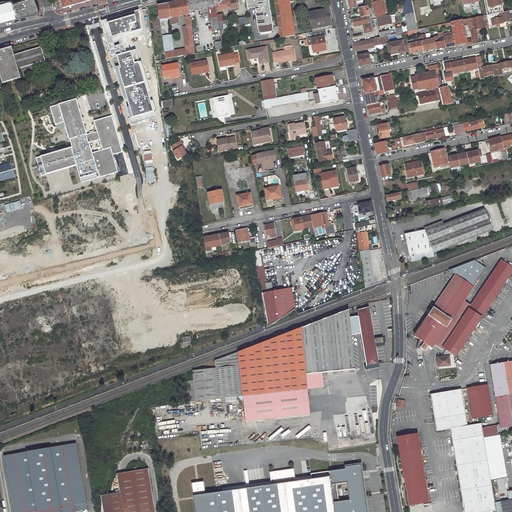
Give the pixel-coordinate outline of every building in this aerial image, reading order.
[(12,3),(11,0),(9,0),(0,2),(0,17),(16,13),(12,3)] [(17,17),(38,12),(33,0),(19,0),(12,3),(16,13),(16,15),(17,17)] [(179,23),(178,17),(184,16),(190,15),(190,12),(187,0),(186,0),(167,3),(169,16),(169,18),(170,24),(179,23)] [(212,18),(211,18),(213,30),(219,29),(217,15),(215,3),(214,0),(187,0),(190,12),(194,11),(194,8),(198,8),(200,14),(207,13),(205,7),(210,6),(212,18)] [(221,0),(214,0),(215,3),(216,3),(218,12),(238,9),(236,0),(228,0),(222,1),(221,0)] [(272,34),(267,0),(243,0),(245,12),(253,11),(256,36),(272,34)] [(292,0),(274,0),(281,38),(299,35),(292,0)] [(349,0),(350,8),(357,7),(356,2),(364,1),(363,0),(349,0)] [(373,0),(371,1),(375,13),(376,13),(379,26),(390,24),(389,15),(386,16),(385,11),(387,11),(384,0),(373,0)] [(392,0),(393,2),(401,1),(402,3),(403,3),(409,31),(418,30),(411,0),(392,0)] [(493,0),(495,5),(485,7),(487,15),(491,14),(501,12),(504,11),(503,3),(501,0),(493,0)] [(427,2),(413,5),(414,11),(419,10),(418,7),(427,5),(427,2)] [(167,3),(158,5),(159,17),(169,16),(167,3)] [(369,5),(359,7),(361,17),(367,16),(366,10),(369,9),(369,5)] [(327,9),(308,13),(312,32),(324,30),(332,29),(327,9)] [(504,11),(501,12),(502,18),(492,19),(491,14),(487,15),(489,26),(507,22),(505,11),(504,11)] [(221,14),(217,15),(219,29),(220,37),(225,36),(225,32),(227,32),(227,29),(228,28),(227,20),(223,21),(221,14)] [(135,15),(108,23),(112,37),(139,29),(135,15)] [(185,49),(174,50),(175,57),(184,56),(195,54),(190,15),(184,16),(186,27),(183,27),(185,49)] [(361,17),(352,19),(353,27),(363,25),(364,34),(373,32),(374,31),(371,15),(367,16),(361,17)] [(473,18),(468,19),(469,23),(474,44),(479,43),(476,28),(489,26),(487,15),(482,16),(484,21),(474,23),(473,18)] [(244,17),(234,18),(235,26),(245,24),(244,17)] [(468,19),(452,22),(454,35),(456,45),(467,43),(463,24),(469,23),(468,19)] [(312,32),(303,34),(304,39),(308,38),(309,45),(311,44),(313,53),(326,51),(325,45),(327,44),(324,30),(312,32)] [(445,33),(443,33),(444,38),(445,41),(446,47),(456,45),(454,35),(446,37),(445,33)] [(172,35),(162,36),(164,52),(174,50),(172,35)] [(426,35),(420,36),(424,51),(436,48),(434,38),(427,40),(426,35)] [(384,44),(384,42),(387,41),(386,36),(375,38),(376,46),(384,44)] [(420,36),(418,37),(419,42),(408,44),(409,50),(410,54),(424,51),(420,36)] [(438,37),(434,38),(436,48),(436,49),(446,47),(445,41),(440,42),(438,37)] [(375,38),(353,43),(354,51),(376,47),(376,46),(375,38)] [(408,44),(407,40),(387,44),(389,52),(399,50),(399,52),(409,50),(408,44)] [(20,78),(17,68),(45,60),(41,47),(13,54),(11,47),(0,50),(0,74),(3,84),(20,78)] [(266,47),(248,50),(249,59),(259,57),(260,63),(268,61),(266,47)] [(294,49),(277,52),(277,53),(272,54),(274,62),(279,61),(279,62),(288,61),(288,59),(295,58),(294,49)] [(174,50),(164,52),(165,59),(175,57),(174,50)] [(233,53),(218,56),(220,65),(227,63),(227,65),(235,64),(235,62),(239,61),(238,53),(233,54),(233,53)] [(368,53),(358,56),(360,66),(370,63),(368,53)] [(116,72),(132,123),(153,117),(137,64),(132,66),(129,54),(114,58),(118,71),(116,72)] [(476,57),(463,60),(466,71),(478,69),(477,63),(476,57)] [(202,72),(202,70),(209,69),(207,60),(190,63),(192,73),(202,72)] [(463,60),(451,63),(453,74),(466,71),(463,60)] [(504,75),(502,69),(511,67),(511,61),(497,65),(499,76),(504,75)] [(447,74),(446,74),(447,81),(452,81),(453,84),(455,84),(453,74),(451,63),(445,64),(447,74)] [(178,64),(162,66),(163,77),(170,76),(179,74),(178,64)] [(497,65),(478,69),(481,80),(485,79),(484,73),(494,71),(495,77),(499,76),(497,65)] [(435,66),(429,67),(430,72),(416,75),(416,76),(419,89),(419,90),(432,87),(433,90),(440,89),(442,88),(440,76),(439,76),(437,75),(435,66)] [(391,74),(381,76),(383,89),(394,87),(391,74)] [(334,87),(332,76),(315,79),(318,90),(334,87)] [(381,76),(363,80),(366,93),(379,91),(383,89),(381,76)] [(268,80),(256,83),(259,101),(264,100),(271,99),(268,80)] [(334,87),(318,90),(318,94),(314,95),(316,104),(321,103),(321,104),(337,101),(334,87)] [(442,88),(440,89),(442,99),(444,107),(446,107),(446,105),(451,103),(448,87),(442,88)] [(424,93),(419,93),(421,104),(442,99),(440,89),(433,90),(425,92),(424,93)] [(379,91),(366,93),(368,105),(376,103),(375,97),(380,96),(379,91)] [(271,99),(264,100),(265,108),(271,108),(271,106),(308,99),(307,92),(271,99)] [(227,95),(214,97),(216,109),(217,117),(231,114),(227,95)] [(396,98),(389,100),(390,104),(393,103),(394,108),(398,107),(397,101),(400,101),(399,98),(396,98)] [(76,99),(58,104),(71,146),(76,165),(81,182),(99,177),(92,152),(89,143),(87,134),(76,99)] [(161,102),(163,108),(172,106),(171,99),(161,102)] [(368,105),(367,105),(369,114),(384,111),(383,106),(381,107),(380,102),(378,102),(376,103),(368,105)] [(58,104),(50,106),(55,125),(64,122),(58,104)] [(94,121),(97,131),(102,149),(110,147),(113,154),(122,151),(111,115),(94,121)] [(344,117),(334,118),(336,131),(347,129),(344,117)] [(474,118),(436,126),(437,129),(444,128),(448,127),(454,126),(465,123),(468,122),(475,121),(474,118)] [(484,126),(483,119),(479,120),(469,123),(471,130),(481,128),(481,127),(484,126)] [(294,124),(289,124),(290,133),(291,136),(295,135),(306,133),(304,123),(294,125),(294,124)] [(387,123),(375,126),(378,131),(379,138),(390,136),(387,123)] [(466,131),(465,123),(454,126),(456,133),(466,131)] [(0,181),(14,177),(10,162),(0,165),(0,142),(4,141),(0,127),(0,181)] [(270,128),(262,129),(262,132),(268,131),(270,141),(272,140),(270,128)] [(437,129),(427,132),(428,140),(446,136),(444,128),(437,129)] [(254,132),(251,132),(253,144),(270,141),(268,131),(262,132),(262,129),(254,130),(254,132)] [(356,129),(347,131),(348,136),(344,137),(345,140),(348,140),(349,142),(358,140),(356,129)] [(89,133),(87,134),(89,143),(99,140),(97,131),(89,133)] [(415,134),(417,142),(423,141),(422,138),(426,136),(425,132),(415,134)] [(415,134),(401,138),(403,146),(417,142),(415,134)] [(511,134),(501,137),(504,149),(501,150),(503,161),(507,160),(505,148),(508,148),(508,145),(511,144),(511,134)] [(498,162),(497,158),(498,158),(497,150),(501,150),(504,149),(501,137),(501,136),(488,140),(492,154),(492,155),(491,156),(493,164),(498,162)] [(224,139),(216,140),(218,151),(235,148),(233,139),(224,141),(224,139)] [(395,139),(389,140),(389,142),(392,142),(394,149),(397,148),(397,147),(395,139)] [(295,144),(287,145),(290,158),(304,155),(301,142),(299,143),(299,140),(294,141),(295,144)] [(180,141),(173,145),(174,147),(173,148),(174,150),(173,151),(178,159),(186,154),(183,150),(181,146),(183,145),(180,141)] [(386,141),(375,143),(377,154),(388,151),(386,141)] [(324,143),(317,144),(320,161),(333,159),(332,152),(326,153),(324,143)] [(41,155),(46,173),(56,170),(76,165),(71,146),(41,155)] [(92,152),(99,177),(118,172),(110,147),(92,152)] [(256,153),(256,154),(250,155),(252,164),(258,163),(261,162),(263,168),(274,166),(273,160),(276,159),(274,149),(256,153)] [(444,149),(432,152),(436,167),(448,164),(444,149)] [(480,150),(472,152),(475,163),(476,167),(483,166),(481,156),(482,156),(481,152),(480,152),(480,150)] [(472,152),(466,153),(469,164),(475,163),(472,152)] [(463,154),(457,155),(460,166),(469,164),(466,153),(463,154)] [(40,175),(46,173),(41,155),(35,156),(38,167),(40,175)] [(457,155),(449,157),(451,168),(460,166),(457,155)] [(422,161),(407,164),(409,177),(425,173),(422,161)] [(389,164),(381,166),(383,177),(391,175),(389,164)] [(356,168),(347,169),(350,183),(359,180),(356,168)] [(336,171),(321,174),(324,189),(329,188),(329,186),(338,184),(336,171)] [(306,173),(293,176),(297,192),(303,191),(310,190),(306,173)] [(444,182),(431,185),(433,195),(446,192),(444,182)] [(278,186),(265,189),(267,200),(273,199),(281,197),(278,186)] [(427,196),(425,187),(408,191),(410,200),(427,196)] [(222,190),(208,193),(211,207),(217,206),(217,203),(224,202),(222,190)] [(402,198),(401,192),(387,195),(388,201),(402,198)] [(250,193),(237,196),(240,209),(253,206),(250,193)] [(442,197),(444,204),(452,202),(450,195),(442,197)] [(441,198),(425,202),(427,210),(442,206),(441,198)] [(360,218),(374,215),(371,200),(356,203),(360,218)] [(443,224),(424,231),(432,251),(433,253),(457,244),(467,240),(474,237),(493,230),(484,208),(443,224)] [(327,212),(311,216),(313,226),(314,229),(325,226),(327,235),(335,234),(333,224),(332,224),(332,222),(329,223),(327,212)] [(311,216),(301,218),(294,219),(297,233),(305,231),(304,228),(313,226),(311,216)] [(424,229),(424,231),(443,224),(441,220),(423,227),(424,229)] [(274,223),(264,225),(266,236),(270,235),(271,238),(277,237),(274,223)] [(357,229),(360,253),(368,251),(365,232),(372,230),(371,226),(369,226),(357,229)] [(248,229),(237,231),(240,243),(250,240),(253,252),(258,251),(259,250),(256,237),(250,238),(248,229)] [(424,231),(424,229),(406,233),(405,235),(409,256),(432,251),(424,231)] [(231,243),(229,237),(231,237),(230,233),(220,235),(221,245),(231,243)] [(220,235),(204,238),(206,254),(211,253),(210,248),(221,246),(221,245),(220,235)] [(277,240),(267,242),(268,248),(279,246),(277,240)] [(267,324),(268,327),(272,324),(283,318),(295,309),(292,289),(267,292),(266,290),(272,288),(271,282),(266,283),(263,266),(262,266),(259,255),(258,255),(258,251),(253,252),(261,293),(267,324)] [(368,251),(360,253),(366,288),(374,285),(369,251),(368,251)] [(432,251),(409,256),(411,262),(434,256),(433,253),(432,251)] [(474,260),(456,267),(457,271),(455,275),(414,336),(419,339),(423,342),(419,347),(415,348),(416,355),(421,354),(420,349),(424,351),(428,345),(432,348),(434,345),(435,343),(463,301),(473,287),(485,268),(474,260)] [(470,306),(442,348),(455,356),(511,271),(511,268),(501,261),(470,306)] [(435,343),(434,345),(441,350),(442,348),(470,306),(463,301),(435,343)] [(368,306),(357,309),(357,310),(357,316),(360,333),(365,361),(363,361),(364,369),(378,367),(378,364),(375,344),(374,338),(368,306)] [(348,309),(294,330),(295,334),(348,313),(348,312),(348,309)] [(294,330),(268,340),(273,393),(308,389),(323,387),(322,373),(354,370),(350,334),(349,316),(348,313),(295,334),(294,330)] [(360,333),(357,316),(349,316),(350,334),(360,333)] [(215,368),(194,370),(194,371),(195,381),(197,401),(243,396),(273,393),(268,340),(237,352),(238,366),(215,368)] [(237,352),(214,361),(215,368),(238,366),(237,352)] [(448,356),(437,357),(438,366),(449,365),(448,356)] [(507,431),(506,428),(511,427),(511,361),(489,366),(500,426),(496,426),(497,433),(507,431)] [(195,381),(188,382),(190,402),(197,401),(195,381)] [(487,385),(467,388),(472,418),(492,415),(487,385)] [(273,393),(243,396),(246,420),(309,414),(307,389),(273,393)] [(490,479),(483,437),(481,423),(467,425),(461,389),(430,394),(437,430),(450,428),(464,511),(481,511),(489,511),(492,511),(492,510),(495,510),(490,479)] [(396,407),(404,408),(405,400),(397,399),(396,407)] [(418,433),(399,437),(410,505),(430,501),(418,433)] [(499,435),(495,436),(502,477),(505,477),(499,435)] [(483,437),(490,479),(502,477),(495,436),(483,437)] [(37,511),(73,511),(74,511),(86,509),(76,443),(4,454),(12,511),(23,511),(37,510),(37,511)] [(192,483),(195,511),(367,511),(363,478),(364,476),(362,471),(361,465),(345,467),(345,469),(311,474),(312,479),(296,481),(294,469),(270,472),(272,485),(206,494),(204,481),(192,483)] [(126,472),(116,473),(120,492),(110,494),(107,494),(103,495),(100,495),(102,511),(154,511),(148,469),(126,472)] [(507,479),(503,480),(506,502),(511,501),(507,479)] [(503,480),(497,481),(501,503),(506,502),(503,480)]
